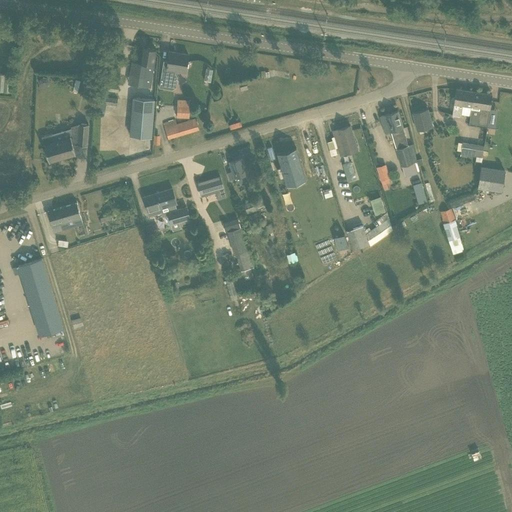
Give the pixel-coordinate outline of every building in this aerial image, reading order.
[(142,47),(140,63),(131,62),(129,74),(146,76),(147,64),(153,65),(156,49),(142,47)] [(186,71),(188,55),(169,52),(167,68),(163,67),(161,76),(176,78),(177,74),(175,74),(176,70),(186,71)] [(47,78),(43,77),(40,79),(39,83),(41,86),(45,87),(48,84),(49,81),(47,78)] [(80,81),(77,93),(88,95),(91,84),(80,81)] [(471,106),(474,92),(456,89),(452,116),(460,117),(462,105),(471,106)] [(487,126),(492,94),(474,92),(471,106),(471,107),(469,123),(477,124),(487,126)] [(105,104),(106,104),(117,105),(117,98),(110,97),(106,97),(105,104)] [(151,137),(154,99),(133,97),(130,136),(151,137)] [(177,105),(177,117),(189,117),(190,106),(177,105)] [(429,124),(431,123),(428,109),(412,113),(416,127),(417,127),(418,131),(430,128),(429,124)] [(416,172),(413,163),(416,162),(412,144),(408,146),(403,128),(398,111),(380,116),(385,133),(391,131),(396,149),(395,149),(401,167),(404,176),(408,175),(413,173),(416,172)] [(175,119),(163,122),(168,138),(199,128),(195,118),(176,123),(175,119)] [(240,121),(229,125),(230,129),(242,126),(240,121)] [(79,124),(71,126),(71,129),(71,137),(70,137),(54,142),(52,135),(42,138),(44,145),(49,162),(76,154),(73,145),(78,143),(77,144),(87,145),(89,124),(79,124)] [(358,151),(355,142),(350,125),(333,130),(338,147),(340,156),(358,151)] [(481,163),(482,158),(484,146),(463,143),(462,148),(461,148),(460,156),(466,157),(467,155),(478,157),(477,162),(481,163)] [(295,146),(276,151),(286,184),(287,184),(285,178),(303,173),(304,179),(305,178),(295,146)] [(248,174),(242,157),(229,161),(232,171),(228,172),(230,179),(248,174)] [(342,165),(347,182),(356,179),(351,162),(342,165)] [(376,167),(380,181),(389,178),(386,165),(376,167)] [(505,171),(481,167),(478,188),(502,191),(505,171)] [(219,176),(196,183),(200,196),(215,191),(217,199),(225,196),(219,176)] [(413,185),(419,204),(427,201),(421,182),(413,185)] [(309,189),(314,205),(323,203),(318,187),(309,189)] [(177,203),(172,188),(143,197),(149,216),(161,212),(162,216),(168,215),(173,230),(181,228),(179,221),(190,218),(186,206),(177,209),(175,204),(177,203)] [(290,192),(283,193),(285,203),(292,202),(290,192)] [(380,196),(369,199),(374,214),(385,211),(380,196)] [(259,210),(256,201),(255,200),(244,204),(247,214),(259,210)] [(326,214),(331,212),(327,200),(322,202),(326,214)] [(81,217),(77,203),(48,211),(54,232),(83,224),(81,217)] [(440,212),(444,222),(444,223),(443,223),(445,228),(448,240),(460,237),(451,208),(440,212)] [(247,216),(251,225),(263,221),(260,212),(247,216)] [(393,229),(388,217),(366,233),(363,225),(346,231),(353,251),(369,244),(370,245),(393,229)] [(235,229),(240,227),(238,218),(232,220),(235,229)] [(156,223),(145,227),(148,236),(159,233),(156,223)] [(230,240),(245,235),(242,227),(240,227),(235,229),(229,231),(227,231),(230,240)] [(344,233),(333,237),(338,252),(349,248),(344,233)] [(254,267),(249,250),(236,253),(241,271),(254,267)] [(286,255),(289,263),(298,261),(295,252),(286,255)] [(33,312),(35,319),(35,320),(36,320),(38,327),(37,327),(40,335),(63,328),(54,297),(42,258),(18,265),(30,304),(42,301),(44,308),(32,311),(33,312)] [(232,297),(237,296),(231,278),(227,279),(232,297)] [(277,299),(284,296),(281,289),(274,292),(277,299)] [(81,317),(71,320),(74,328),(84,325),(81,317)]
